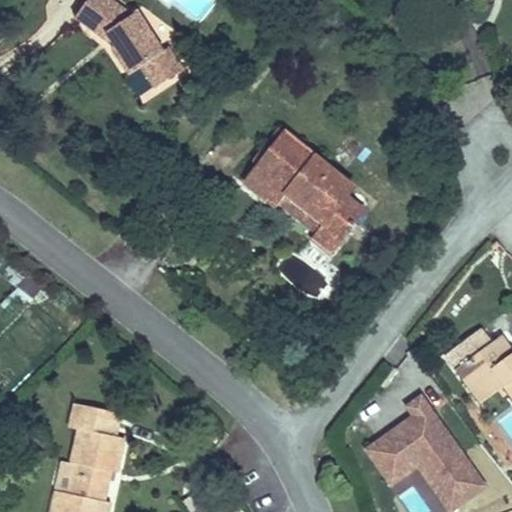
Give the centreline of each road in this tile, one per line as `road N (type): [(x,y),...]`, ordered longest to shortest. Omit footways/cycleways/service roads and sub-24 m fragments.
road 1 (residential): [(277,440),(323,413),(463,234),(500,157)]
road 2 (residential): [(0,207),(193,357),(277,440)]
